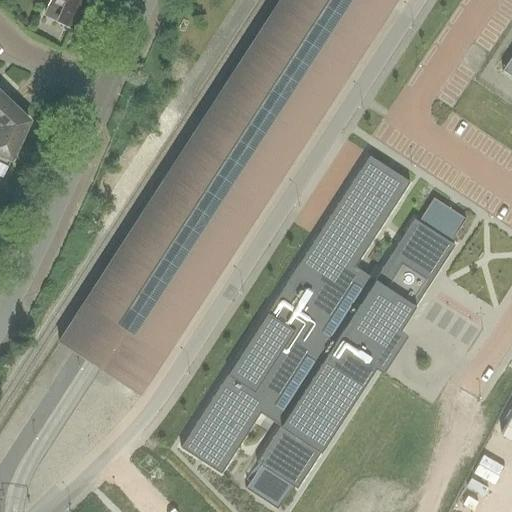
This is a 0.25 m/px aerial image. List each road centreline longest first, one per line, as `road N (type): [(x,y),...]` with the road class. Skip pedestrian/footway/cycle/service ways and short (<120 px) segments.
road 1 (unclassified): [(47,511),(167,387),(418,0)]
road 2 (unclassified): [(0,321),(103,88)]
